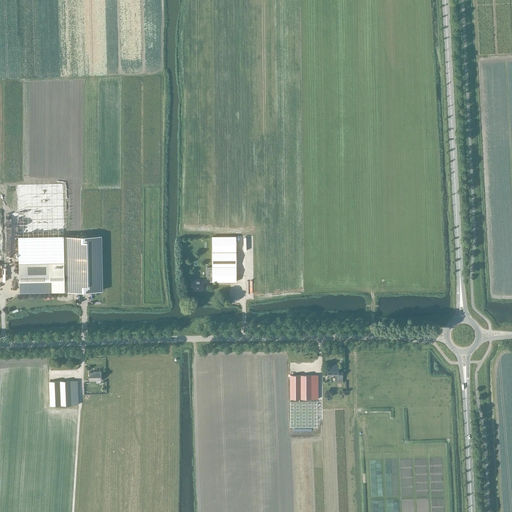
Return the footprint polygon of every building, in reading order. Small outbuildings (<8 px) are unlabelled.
[(63,184),(17,185),(18,236),(64,235),(63,184)] [(64,235),(18,236),(19,263),(19,292),(50,292),(64,291),(65,291),(101,290),(101,268),(100,235),(80,236),(64,236),(64,235)] [(236,236),(212,236),(212,281),(236,281),(236,236)] [(203,289),(203,284),(207,283),(207,279),(203,279),(203,280),(191,280),(191,288),(199,288),(199,289),(203,289)] [(327,366),(327,375),(338,375),(338,377),(342,377),(342,370),(338,370),(338,365),(334,365),(334,366),(327,366)] [(96,372),(89,372),(89,380),(101,380),(101,371),(96,371),(96,372)] [(311,399),(311,387),(311,375),(290,375),(290,399),(311,399)] [(77,380),(49,381),(50,405),(54,405),(54,407),(67,408),(67,405),(71,405),(70,386),(77,386),(77,380)] [(317,428),(317,402),(290,402),(290,428),(317,428)] [(48,426),(75,428),(76,409),(74,409),(54,407),(49,407),(48,426)]
